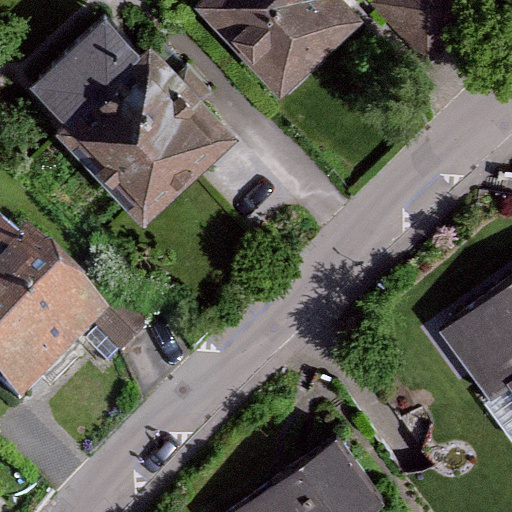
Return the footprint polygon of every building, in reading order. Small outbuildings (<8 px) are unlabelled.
[(108,0),(26,80),(148,200),(231,119),(122,0),(108,0)] [(218,0),(292,74),(366,0),(218,0)] [(24,214),(0,238),(0,377),(20,397),(114,302),(24,214)] [(511,267),(436,323),(485,389),(511,369),(511,267)] [(385,511),(395,505),(341,433),(232,511),(385,511)]
